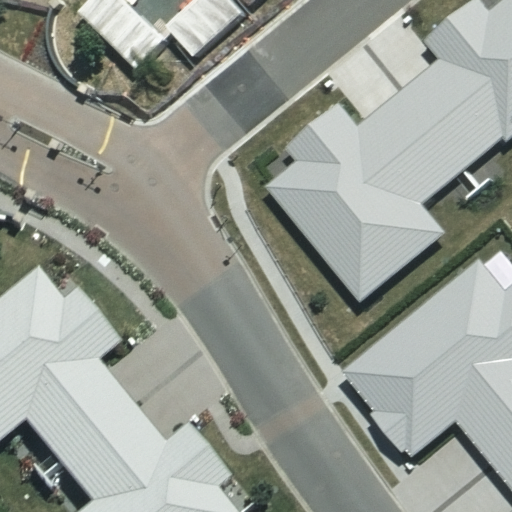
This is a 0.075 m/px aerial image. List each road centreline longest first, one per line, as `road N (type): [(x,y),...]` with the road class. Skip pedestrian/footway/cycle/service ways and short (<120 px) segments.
road 1 (residential): [(137,187),(359,511)]
road 2 (residential): [(137,187),(373,0)]
